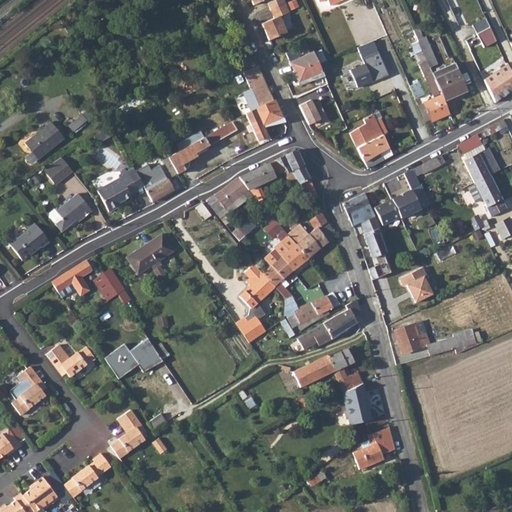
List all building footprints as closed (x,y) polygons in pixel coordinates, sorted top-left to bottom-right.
[(285,1),(270,8),(274,17),(262,23),(269,39),(287,31),(280,15),(290,11),(285,1)] [(116,2),(111,6),(116,15),(122,12),(116,2)] [(485,48),(498,41),(486,17),(473,24),(485,48)] [(419,28),(413,31),(417,39),(423,37),(419,28)] [(423,37),(417,39),(422,52),(427,62),(429,67),(436,64),(425,36),(423,37)] [(472,37),(465,40),(468,47),(475,45),(472,37)] [(374,42),(358,49),(363,61),(379,54),(374,42)] [(285,53),(298,82),(322,72),(318,63),(313,52),(299,57),(295,48),(285,53)] [(316,52),(320,63),(326,60),(321,50),(316,52)] [(418,62),(419,65),(427,62),(422,52),(417,54),(420,61),(418,62)] [(427,62),(419,65),(433,98),(441,95),(434,78),(432,73),(429,67),(427,62)] [(494,72),(483,79),(495,102),(511,91),(511,72),(507,63),(506,64),(503,65),(494,72)] [(377,64),(367,68),(374,84),(384,80),(377,64)] [(481,74),(483,79),(494,72),(491,67),(481,74)] [(456,68),(434,78),(441,95),(444,101),(466,91),(456,68)] [(415,76),(406,80),(409,86),(418,82),(415,76)] [(263,82),(249,88),(250,90),(258,107),(271,102),(263,82)] [(418,82),(409,86),(415,99),(423,95),(418,82)] [(250,90),(242,93),(251,111),(258,107),(250,90)] [(140,95),(123,106),(128,114),(135,109),(139,106),(145,103),(140,95)] [(433,98),(430,99),(424,102),(432,122),(450,114),(444,101),(441,95),(433,98)] [(310,100),(299,105),(307,122),(308,124),(316,118),(317,120),(325,117),(319,104),(313,106),(310,100)] [(251,111),(246,113),(258,141),(267,137),(262,126),(281,118),(274,101),(271,102),(258,107),(251,111)] [(123,106),(115,111),(120,119),(128,114),(123,106)] [(349,133),(356,147),(361,145),(382,134),(387,132),(381,118),(383,117),(380,110),(363,119),(365,124),(349,133)] [(85,121),(80,115),(67,126),(72,131),(85,121)] [(178,151),(167,157),(176,174),(183,170),(181,165),(196,156),(194,153),(242,127),(237,118),(225,125),(178,151)] [(507,121),(489,125),(491,134),(509,131),(507,121)] [(37,159),(63,138),(50,122),(44,127),(24,144),(37,159)] [(175,146),(178,151),(225,125),(223,122),(221,122),(222,123),(202,134),(201,133),(193,138),(192,137),(185,141),(185,140),(175,146)] [(110,125),(94,135),(99,143),(114,133),(110,125)] [(361,145),(356,147),(363,163),(364,164),(366,168),(375,164),(392,155),(389,148),(382,134),(361,145)] [(477,135),(458,147),(463,156),(482,145),(477,135)] [(400,142),(403,148),(413,143),(410,137),(400,142)] [(464,160),(475,182),(487,176),(488,175),(498,169),(488,148),(464,160)] [(275,177),(285,172),(286,174),(287,173),(292,171),(304,165),(299,157),(296,150),(273,160),(262,166),(239,178),(248,189),(257,199),(263,196),(258,185),(275,177)] [(170,178),(176,174),(167,157),(161,161),(167,171),(170,178)] [(436,157),(412,169),(415,176),(422,172),(423,173),(440,166),(436,157)] [(71,169),(62,158),(45,171),(54,182),(71,169)] [(304,165),(292,171),(299,184),(302,183),(313,199),(315,198),(318,196),(304,165)] [(126,172),(135,189),(143,185),(139,178),(133,168),(126,172)] [(143,185),(152,201),(172,190),(166,180),(162,174),(158,177),(154,169),(139,178),(143,185)] [(120,206),(119,203),(123,200),(130,197),(129,195),(137,191),(135,189),(126,172),(125,171),(120,173),(117,175),(119,178),(96,191),(108,213),(120,206)] [(292,171),(287,173),(295,186),(299,184),(292,171)] [(403,173),(375,187),(383,203),(410,190),(403,173)] [(506,208),(489,175),(475,182),(468,186),(467,186),(475,202),(482,198),(490,216),(506,208)] [(239,178),(206,201),(225,225),(232,220),(228,215),(247,200),(243,194),(248,189),(239,178)] [(411,191),(420,210),(429,206),(434,203),(430,194),(425,197),(420,186),(411,191)] [(364,193),(342,203),(353,226),(365,221),(374,217),(364,193)] [(48,217),(54,224),(60,231),(72,222),(77,223),(91,212),(78,195),(56,211),(55,209),(49,214),(48,217)] [(201,204),(195,208),(204,219),(210,215),(201,204)] [(278,224),(287,235),(299,225),(290,212),(276,221),(278,224)] [(299,225),(287,235),(296,245),(307,258),(336,235),(326,221),(323,215),(321,212),(309,220),(315,230),(308,235),(299,224),(299,225)] [(365,234),(363,235),(372,257),(374,256),(379,266),(367,270),(371,280),(397,268),(394,262),(393,259),(374,217),(360,223),(365,234)] [(511,228),(507,219),(494,226),(501,239),(511,233),(511,228)] [(14,237),(6,242),(20,260),(34,249),(33,248),(38,244),(40,246),(46,242),(47,241),(34,223),(26,229),(27,230),(15,238),(14,237)] [(265,259),(271,266),(282,257),(296,245),(287,235),(278,224),(268,233),(272,238),(276,234),(278,236),(277,237),(282,243),(265,259)] [(238,229),(232,233),(238,241),(244,236),(238,229)] [(161,235),(127,257),(137,274),(171,251),(161,235)] [(296,245),(282,257),(293,270),(307,258),(296,245)] [(271,266),(262,274),(274,287),(285,298),(291,295),(285,289),(279,282),(283,279),(293,270),(282,257),(271,266)] [(399,257),(393,259),(394,262),(397,268),(403,265),(399,257)] [(66,272),(50,281),(62,298),(76,290),(79,296),(89,290),(81,277),(91,270),(85,260),(66,272)] [(262,274),(254,265),(245,273),(250,279),(246,282),(249,287),(238,297),(249,309),(248,315),(235,323),(248,342),(264,331),(256,319),(263,314),(256,303),(274,287),(262,274)] [(421,267),(400,277),(398,280),(400,284),(403,285),(404,285),(413,302),(430,294),(422,277),(425,275),(421,267)] [(109,269),(102,274),(116,294),(123,289),(109,269)] [(102,274),(92,281),(107,301),(116,294),(102,274)] [(283,279),(279,282),(285,289),(289,285),(283,279)] [(284,307),(283,315),(284,316),(286,315),(292,325),(297,323),(317,314),(339,304),(333,293),(298,309),(295,303),(284,307)] [(349,309),(338,314),(297,337),(304,349),(317,342),(319,345),(357,322),(353,316),(360,313),(358,305),(356,299),(346,305),(349,309)] [(227,312),(224,307),(206,320),(208,324),(227,312)] [(71,324),(77,320),(73,313),(67,318),(71,324)] [(317,314),(297,323),(300,330),(319,318),(317,314)] [(285,317),(280,321),(288,336),(294,333),(285,317)] [(415,323),(394,330),(402,353),(423,345),(415,323)] [(426,344),(429,353),(458,344),(459,348),(474,344),(475,343),(470,328),(452,334),(453,336),(426,344)] [(67,337),(61,342),(70,355),(76,351),(67,337)] [(124,344),(104,358),(118,380),(138,367),(142,373),(161,361),(147,340),(129,352),(124,344)] [(86,349),(93,359),(100,353),(93,343),(86,349)] [(259,343),(252,347),(260,359),(266,354),(259,343)] [(57,346),(45,355),(58,372),(61,370),(62,370),(65,374),(68,377),(85,365),(86,366),(94,360),(93,359),(86,349),(85,348),(76,354),(76,353),(65,361),(61,355),(63,353),(57,346)] [(327,355),(293,372),(301,387),(334,371),(339,382),(344,392),(361,384),(356,372),(346,377),(341,368),(354,361),(347,347),(328,356),(327,355)] [(43,386),(29,368),(17,377),(22,385),(25,384),(29,390),(19,398),(19,399),(11,405),(12,406),(20,416),(21,416),(28,411),(28,410),(45,397),(42,393),(39,389),(40,388),(43,386)] [(344,392),(342,393),(350,425),(372,420),(363,383),(361,384),(344,392)] [(6,410),(14,420),(20,416),(12,406),(6,410)] [(141,427),(130,411),(116,420),(122,429),(124,427),(129,433),(118,440),(119,441),(110,447),(118,459),(127,453),(127,452),(144,440),(136,430),(141,427)] [(161,414),(147,423),(152,430),(165,421),(161,414)] [(8,429),(0,434),(0,458),(5,454),(19,444),(8,429)] [(365,448),(354,453),(360,468),(383,459),(381,454),(393,449),(385,430),(367,437),(369,440),(363,442),(365,448)] [(5,454),(7,456),(21,446),(19,444),(5,454)] [(110,468),(100,455),(92,461),(94,463),(88,467),(71,480),(72,480),(64,486),(73,498),(81,492),(80,491),(97,479),(96,478),(110,468)] [(46,478),(54,487),(61,480),(53,471),(46,478)] [(35,511),(42,507),(55,497),(41,478),(34,483),(35,485),(29,490),(21,496),(19,494),(12,499),(14,501),(6,508),(0,511),(35,511)] [(42,507),(44,509),(57,499),(55,497),(42,507)]
